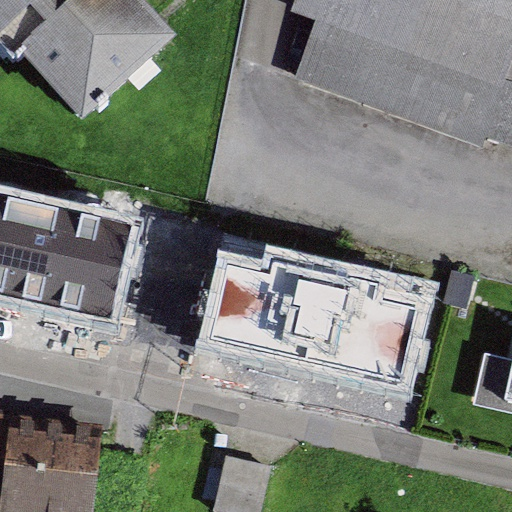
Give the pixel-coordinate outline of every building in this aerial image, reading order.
[(0,0),(0,61),(16,79),(23,76),(82,140),(172,57),(119,0),(93,0),(91,3),(88,0),(0,0)] [(511,0),(298,0),(293,16),(318,25),(295,88),(482,155),(487,142),(511,151),(511,0)] [(73,296),(82,212),(25,205),(22,233),(0,228),(0,286),(11,289),(73,296)] [(319,366),(330,283),(139,259),(128,341),(127,350),(209,361),(210,353),(294,363),(319,366)] [(452,272),(443,304),(452,306),(467,310),(475,278),(452,272)] [(511,367),(485,361),(473,413),(511,421),(511,367)] [(0,511),(91,511),(101,425),(0,414),(0,511)] [(261,511),(272,469),(226,459),(214,511),(219,511),(261,511)]
